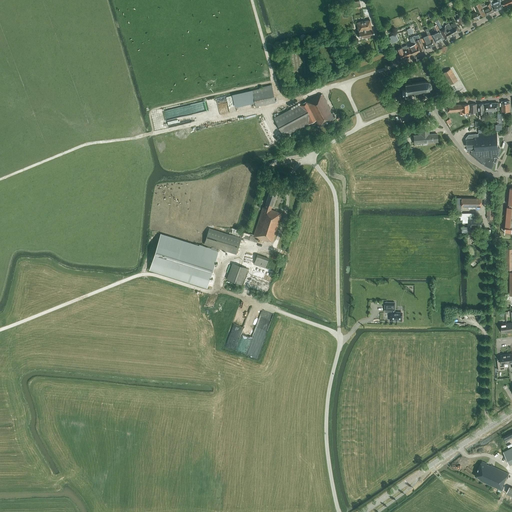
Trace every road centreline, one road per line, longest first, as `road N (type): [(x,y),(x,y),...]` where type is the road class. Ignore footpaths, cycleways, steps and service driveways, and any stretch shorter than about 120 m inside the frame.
road 1 (track): [(251,0),(280,104),(84,144),(0,179)]
road 2 (track): [(0,330),(139,274),(214,294)]
road 3 (secondary): [(364,511),(511,410)]
road 4 (residential): [(396,65),(511,7)]
